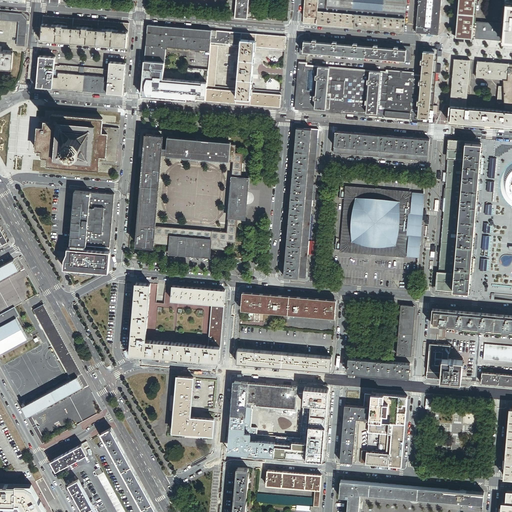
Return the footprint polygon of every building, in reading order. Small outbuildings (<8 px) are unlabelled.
[(236,0),(235,18),(241,18),(247,19),(248,0),(236,0)] [(304,0),(303,23),(403,32),(404,19),(317,11),(317,0),(304,0)] [(405,0),(317,0),(317,11),(404,19),(405,0)] [(439,35),(441,0),(418,0),(416,33),(439,35)] [(474,22),(476,0),(459,0),(458,15),(458,23),(456,37),(460,37),(469,38),(473,38),(474,22)] [(511,1),(506,1),(504,24),(505,24),(503,40),(511,41),(511,1)] [(22,14),(0,12),(0,20),(19,22),(17,46),(25,46),(27,20),(22,14)] [(41,39),(127,47),(129,23),(43,16),(41,39)] [(497,24),(478,22),(476,38),(500,40),(501,24),(497,24)] [(188,36),(188,28),(148,25),(147,33),(188,36)] [(212,30),(188,28),(188,36),(211,38),(211,37),(212,30)] [(211,38),(211,43),(241,45),(241,39),(256,40),(255,47),(285,49),(286,37),(217,31),(217,38),(211,37),(211,38)] [(205,50),(210,50),(210,45),(211,43),(211,38),(188,36),(147,33),(146,45),(150,45),(156,46),(163,47),(168,47),(196,49),(205,50)] [(410,61),(411,47),(302,38),(300,54),(307,55),(307,52),(303,52),(304,41),(312,42),(312,40),(316,40),(316,42),(333,43),(333,42),(337,42),(337,44),(353,45),(353,43),(357,44),(357,45),(374,47),(374,45),(378,46),(377,47),(394,49),(394,47),(398,47),(398,49),(406,50),(405,60),(410,61)] [(255,49),(255,47),(256,40),(241,39),(241,45),(241,48),(240,54),(254,55),(255,49)] [(307,52),(405,60),(406,50),(398,49),(398,47),(394,47),(394,49),(377,47),(378,46),(374,45),(374,47),(357,45),(357,44),(353,43),(353,45),(337,44),(337,42),(333,42),(333,43),(316,42),(316,40),(312,40),(312,42),(304,41),(303,52),(307,52)] [(156,46),(150,45),(149,52),(148,51),(147,60),(145,60),(143,78),(142,93),(145,94),(146,95),(148,96),(151,96),(206,101),(207,79),(203,79),(203,81),(187,80),(163,78),(166,48),(163,48),(163,47),(156,46)] [(210,50),(208,70),(207,79),(206,101),(280,108),(282,93),(251,90),(251,99),(236,98),(237,89),(215,87),(218,46),(210,45),(210,50)] [(437,50),(420,48),(419,60),(421,60),(423,60),(423,51),(435,52),(429,118),(418,117),(421,75),(414,75),(410,119),(431,120),(437,50)] [(0,67),(12,69),(13,53),(0,51),(0,67)] [(422,63),(421,75),(418,117),(429,118),(435,52),(423,51),(423,60),(422,63)] [(254,64),(254,55),(240,54),(239,63),(254,64)] [(37,87),(53,88),(54,77),(56,57),(40,56),(37,87)] [(511,80),(511,63),(498,63),(498,59),(490,58),(490,62),(478,61),(477,78),(504,80),(511,80)] [(471,61),(455,59),(451,107),(453,107),(453,106),(467,107),(471,61)] [(123,94),(126,63),(110,62),(108,82),(108,93),(123,94)] [(253,75),(254,64),(239,63),(238,74),(253,75)] [(296,109),(385,116),(389,73),(386,73),(381,72),(377,113),(366,112),(370,71),(329,68),(326,109),(315,108),(318,67),(306,66),(299,65),(296,109)] [(59,73),(79,75),(80,67),(60,66),(56,66),(56,72),(59,72),(59,73)] [(329,68),(318,67),(315,108),(326,109),(329,68)] [(104,69),(85,68),(84,75),(104,77),(105,76),(107,76),(108,71),(104,71),(104,69)] [(188,68),(187,80),(203,81),(203,79),(207,79),(208,70),(188,68)] [(389,73),(385,116),(410,119),(414,75),(414,72),(389,70),(389,73)] [(381,72),(370,71),(366,112),(377,113),(381,72)] [(54,77),(53,88),(108,93),(108,82),(104,82),(104,77),(84,75),(79,75),(59,73),(58,78),(54,77)] [(252,84),(253,75),(238,74),(238,83),(252,84)] [(251,90),(252,84),(238,83),(237,89),(236,98),(251,99),(251,90)] [(511,127),(511,110),(505,110),(501,110),(467,107),(453,106),(453,107),(451,107),(450,122),(511,127)] [(45,122),(40,122),(39,124),(39,128),(38,138),(37,150),(37,153),(37,156),(42,156),(49,157),(48,165),(99,169),(99,161),(117,163),(120,129),(102,127),(103,119),(53,114),(52,123),(45,122)] [(299,278),(312,129),(297,128),(284,276),(299,278)] [(319,130),(312,129),(299,278),(306,278),(319,130)] [(334,146),(428,154),(430,139),(336,131),(334,146)] [(154,246),(154,243),(155,234),(156,226),(162,155),(162,147),(163,138),(163,135),(146,134),(137,245),(154,246)] [(236,145),(163,138),(162,147),(234,153),(235,153),(236,145)] [(464,158),(465,142),(450,141),(448,157),(464,158)] [(482,144),(465,142),(464,158),(460,212),(476,213),(477,198),(477,195),(478,191),(478,186),(479,178),(481,154),(482,144)] [(428,161),(428,154),(334,146),(334,153),(354,155),(358,155),(422,161),(428,161)] [(234,153),(162,147),(162,155),(234,161),(234,153)] [(243,153),(235,153),(234,153),(234,161),(233,171),(232,177),(241,178),(241,177),(241,172),(243,153)] [(464,158),(448,157),(444,211),(460,212),(464,158)] [(505,172),(503,175),(501,184),(501,188),(502,195),(505,199),(508,203),(511,206),(511,164),(511,166),(505,172)] [(238,217),(241,178),(232,177),(229,217),(238,217)] [(245,219),(249,178),(241,177),(241,178),(238,217),(237,218),(245,219)] [(376,189),(346,187),(341,251),(371,254),(370,255),(373,255),(376,255),(376,254),(406,257),(406,254),(407,254),(407,257),(420,258),(421,238),(423,216),(425,193),(413,192),(412,195),(411,195),(411,192),(381,189),(381,188),(379,188),(376,188),(376,189)] [(72,243),(71,243),(71,244),(108,247),(110,247),(115,194),(107,193),(75,191),(77,192),(72,243)] [(460,212),(444,211),(443,220),(459,221),(460,212)] [(459,221),(475,223),(476,213),(460,212),(459,221)] [(237,229),(237,218),(238,217),(229,217),(228,228),(227,232),(227,240),(228,240),(228,241),(235,242),(237,229)] [(459,221),(443,220),(442,231),(439,273),(454,274),(459,221)] [(475,223),(459,221),(454,274),(453,291),(469,292),(470,281),(473,252),(475,229),(475,223)] [(0,245),(9,241),(0,224),(0,245)] [(155,234),(160,235),(171,236),(212,239),(227,240),(227,232),(156,226),(155,234)] [(160,235),(159,243),(170,244),(171,236),(160,235)] [(210,257),(210,256),(211,248),(212,239),(171,236),(170,244),(170,252),(169,253),(210,257)] [(227,249),(228,241),(228,240),(227,240),(212,239),(211,248),(227,249)] [(110,249),(71,246),(70,251),(69,253),(68,255),(68,257),(68,261),(67,268),(67,270),(103,274),(109,274),(109,272),(110,249)] [(0,267),(0,280),(20,270),(14,259),(0,267)] [(437,289),(453,291),(454,274),(439,273),(437,289)] [(146,341),(151,284),(136,282),(130,353),(220,361),(221,347),(209,346),(146,341)] [(225,290),(173,286),(172,300),(213,303),(224,304),(225,290)] [(336,301),(244,293),(243,309),(334,317),(336,301)] [(209,346),(221,347),(224,304),(213,303),(209,346)] [(78,376),(82,374),(44,304),(34,310),(72,380),(78,376)] [(416,306),(402,305),(398,354),(411,356),(416,306)] [(0,315),(0,326),(17,318),(20,316),(15,307),(0,315)] [(511,316),(435,310),(434,323),(440,323),(440,325),(511,331),(511,316)] [(0,326),(0,354),(28,339),(17,318),(0,326)] [(437,344),(430,344),(427,372),(441,373),(442,358),(448,359),(449,353),(450,353),(450,345),(437,344)] [(511,362),(511,346),(485,344),(483,360),(511,362)] [(331,370),(332,357),(238,349),(237,363),(331,370)] [(411,364),(349,358),(348,372),(410,377),(411,364)] [(452,359),(448,359),(442,358),(441,373),(441,379),(461,381),(463,360),(454,359),(452,359)] [(511,385),(511,374),(482,372),(481,383),(511,385)] [(72,380),(22,407),(28,417),(31,415),(47,406),(84,386),(78,376),(72,380)] [(190,418),(193,378),(177,376),(172,432),(212,435),(214,420),(190,418)] [(248,383),(248,382),(247,382),(247,383),(242,382),(241,382),(235,382),(235,381),(235,382),(235,388),(234,387),(234,388),(235,388),(234,394),(233,394),(234,394),(233,400),(233,401),(233,407),(232,407),(233,407),(232,413),(232,414),(232,420),(231,420),(232,420),(231,426),(231,432),(230,432),(230,433),(231,432),(233,433),(231,450),(248,451),(248,453),(247,453),(247,454),(248,454),(248,453),(254,454),(260,454),(260,455),(261,455),(267,455),(267,456),(267,455),(273,456),(274,456),(275,443),(249,441),(250,434),(243,434),(246,402),(244,401),(244,397),(247,397),(247,396),(248,383)] [(297,387),(255,383),(255,384),(254,384),(253,396),(253,402),(255,402),(255,405),(296,409),(297,387)] [(330,390),(297,387),(296,409),(306,410),(303,445),(275,443),(274,456),(321,461),(325,458),(330,390)] [(384,394),(372,393),(372,395),(371,408),(370,420),(370,421),(382,422),(384,394)] [(408,396),(384,394),(382,422),(389,423),(393,423),(405,424),(408,396)] [(428,409),(434,410),(435,410),(436,401),(427,400),(426,409),(428,409)] [(243,434),(250,434),(250,428),(253,402),(246,401),(246,402),(243,434)] [(48,409),(47,406),(31,415),(33,417),(48,409)] [(340,462),(353,463),(357,419),(358,407),(345,406),(340,462)] [(357,419),(370,420),(371,408),(364,407),(358,407),(357,419)] [(31,415),(28,417),(32,426),(36,424),(33,417),(31,415)] [(382,422),(370,421),(369,433),(380,434),(388,435),(389,423),(382,422)] [(402,467),(405,424),(393,423),(389,466),(402,467)] [(42,435),(39,429),(40,426),(37,425),(33,427),(42,444),(46,442),(44,438),(45,436),(42,435)] [(157,511),(111,427),(101,433),(105,439),(108,445),(108,446),(115,459),(115,458),(119,464),(118,465),(125,477),(126,477),(129,483),(128,483),(135,496),(136,496),(139,502),(143,511),(157,511)] [(380,451),(379,453),(386,453),(388,435),(380,434),(379,443),(379,445),(378,447),(378,448),(378,449),(380,451)] [(51,460),(57,470),(88,453),(85,448),(82,443),(51,460)] [(371,452),(370,465),(385,466),(386,453),(379,453),(371,452)] [(248,473),(248,469),(237,468),(233,511),(245,511),(246,502),(245,502),(246,489),(248,489),(249,474),(248,473)] [(310,511),(318,511),(319,508),(320,491),(321,476),(267,471),(266,486),(315,490),(314,500),(257,495),(256,503),(305,507),(305,511),(310,511)] [(125,511),(104,472),(103,472),(99,474),(98,475),(118,511),(125,511)] [(96,511),(78,479),(69,484),(83,511),(96,511)] [(476,505),(483,505),(485,493),(453,491),(341,481),(337,511),(358,511),(360,495),(452,503),(470,504),(476,505)] [(0,502),(20,503),(24,511),(46,511),(45,510),(33,488),(26,484),(20,484),(0,483),(0,502)] [(501,511),(511,511),(511,504),(506,504),(502,503),(501,511)]
